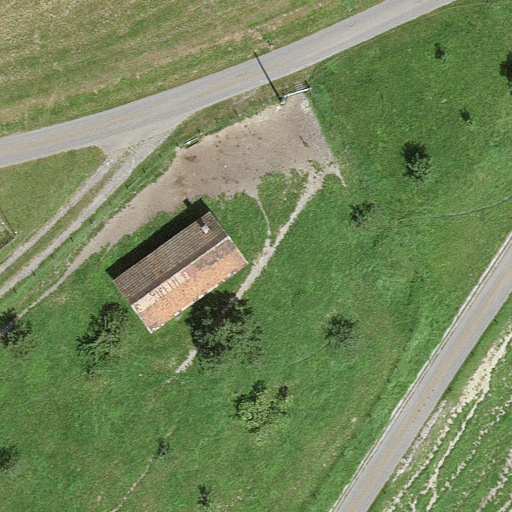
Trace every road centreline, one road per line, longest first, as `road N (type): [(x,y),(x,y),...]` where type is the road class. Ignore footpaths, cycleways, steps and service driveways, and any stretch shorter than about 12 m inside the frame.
road 1 (unclassified): [(418,0),(134,123),(0,150)]
road 2 (unclassified): [(352,511),(511,263)]
road 3 (track): [(0,281),(124,158),(134,123)]
